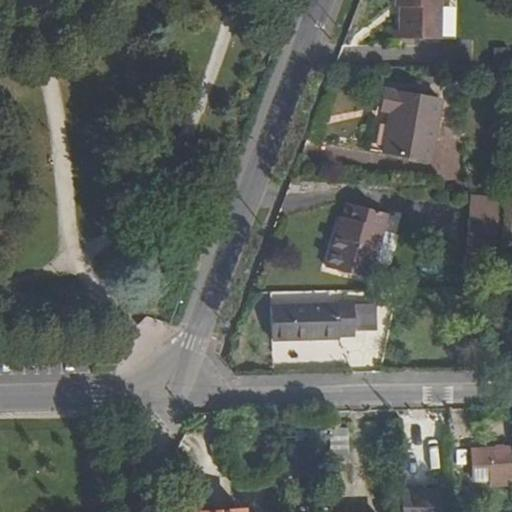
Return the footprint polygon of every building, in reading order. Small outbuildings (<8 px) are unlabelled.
[(385,38),(427,39),(427,0),(382,0),(383,7),(390,7),(390,17),(386,17),(385,38)] [(495,81),(495,70),(485,70),(485,81),(495,81)] [(413,163),(424,100),(368,91),(363,115),(373,117),(367,155),(413,163)] [(315,268),(360,276),(370,207),(326,199),(315,268)] [(471,212),(502,216),(503,204),(473,201),(471,212)] [(468,243),(498,246),(502,216),(471,212),(468,243)] [(281,353),(349,352),(350,348),(364,349),(363,313),(348,313),(348,316),(280,318),(281,353)] [(504,409),(476,410),(476,418),(503,418),(504,409)] [(330,428),(331,459),(350,458),(349,427),(330,428)] [(472,475),(502,475),(501,449),(471,449),(472,475)] [(440,511),(440,492),(406,492),(405,511),(440,511)]
